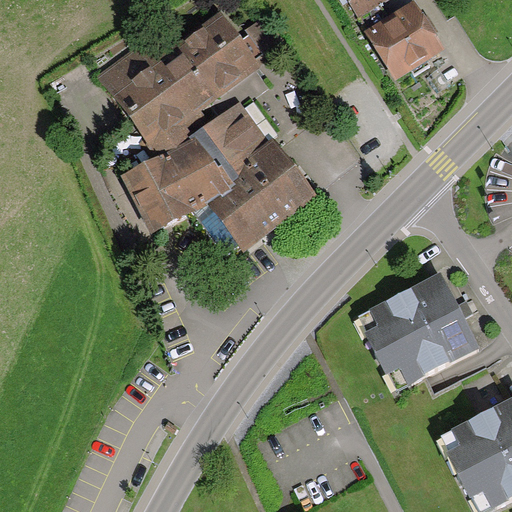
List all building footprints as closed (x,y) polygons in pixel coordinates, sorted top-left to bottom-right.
[(382,0),(345,0),(356,17),(382,0)] [(440,54),(413,9),(367,36),(394,81),(440,54)] [(221,20),(156,64),(142,44),(92,78),(152,166),(124,186),(158,236),(193,212),(226,260),(312,201),(273,144),(277,141),(247,98),(252,95),(243,81),(256,72),(221,20)] [(274,47),(259,24),(244,33),(259,57),(274,47)] [(480,348),(443,273),(357,315),(395,390),(480,348)] [(489,511),(511,500),(511,399),(435,438),(472,511),(489,511)]
